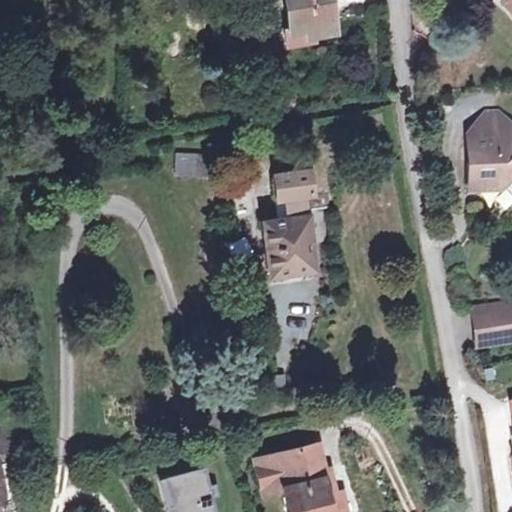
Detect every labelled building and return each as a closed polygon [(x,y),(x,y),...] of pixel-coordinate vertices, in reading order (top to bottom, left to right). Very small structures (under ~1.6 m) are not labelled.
[(340,31),(335,0),(292,0),(297,26),(289,28),(292,47),(319,41),(318,36),(340,31)] [(511,0),(502,0),(499,4),(511,15),(511,0)] [(478,154),(482,154),(509,125),(496,114),(484,113),(467,136),(468,146),(478,154)] [(503,177),(511,176),(511,127),(509,125),(482,154),(485,154),(486,162),(469,163),(471,183),(478,192),(504,190),(503,177)] [(485,154),(482,154),(478,154),(468,146),(469,163),(486,162),(485,154)] [(177,154),(176,178),(214,178),(214,154),(177,154)] [(312,194),(308,166),(270,171),(274,199),(282,199),(284,216),(259,219),(268,275),(316,270),(304,195),(312,194)] [(511,176),(503,177),(504,190),(511,197),(511,176)] [(246,263),(253,247),(235,239),(228,255),(246,263)] [(510,337),(506,308),(473,313),(477,342),(510,337)] [(0,433),(0,445),(10,443),(8,432),(0,433)] [(0,511),(7,511),(0,475),(0,468),(20,464),(16,442),(10,443),(0,445),(0,511)] [(310,444),(293,449),(301,485),(318,480),(310,444)] [(293,449),(274,454),(282,488),(288,511),(346,511),(341,489),(334,491),(331,477),(318,480),(301,485),(293,449)] [(264,494),(282,488),(274,454),(256,459),(264,494)] [(165,481),(172,511),(216,511),(214,502),(221,500),(218,488),(211,489),(207,470),(165,481)] [(172,511),(165,481),(159,482),(166,511),(172,511)]
